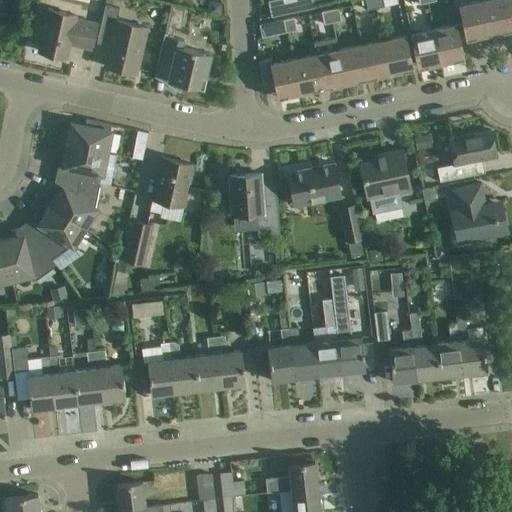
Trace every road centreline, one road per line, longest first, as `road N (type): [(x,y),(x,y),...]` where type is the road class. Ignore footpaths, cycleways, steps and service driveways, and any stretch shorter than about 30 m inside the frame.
road 1 (residential): [(75,469),(355,435)]
road 2 (residential): [(511,81),(245,130)]
road 3 (residential): [(245,130),(26,82)]
road 4 (residential): [(355,435),(511,417)]
road 5 (residential): [(245,130),(241,0)]
